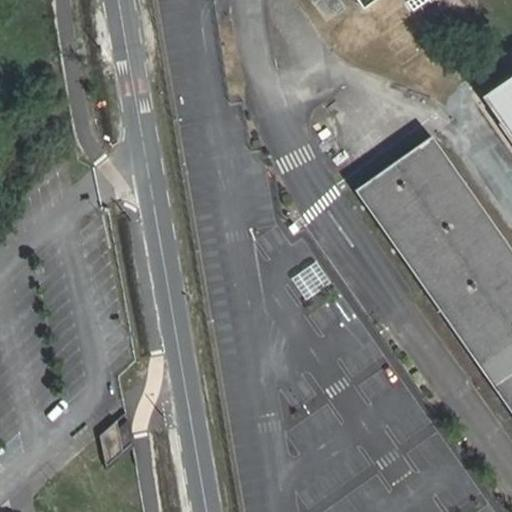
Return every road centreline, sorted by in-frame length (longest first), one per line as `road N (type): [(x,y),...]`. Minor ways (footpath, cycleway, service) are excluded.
road 1 (residential): [(511,463),(304,161),(266,79),(255,0)]
road 2 (residential): [(122,0),(197,511)]
